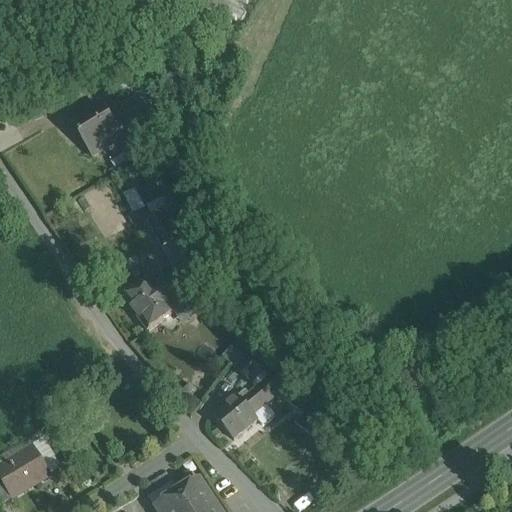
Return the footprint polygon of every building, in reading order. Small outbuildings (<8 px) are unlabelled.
[(99,108),(73,126),(82,139),(80,141),(93,160),(108,150),(106,147),(120,137),(99,108)] [(152,117),(129,133),(142,153),(166,137),(152,117)] [(179,240),(163,211),(146,220),(162,248),(179,240)] [(179,240),(162,248),(166,255),(182,246),(183,246),(179,240)] [(182,246),(166,255),(172,267),(189,258),(182,246)] [(188,268),(153,286),(169,307),(199,291),(188,268)] [(149,281),(124,300),(148,332),(173,313),(169,307),(153,286),(149,281)] [(269,363),(251,347),(233,368),(252,383),(264,369),(269,363)] [(244,389),(213,417),(234,440),(258,419),(254,415),(283,388),(271,375),(276,369),(269,363),(264,369),(270,373),(247,393),(244,389)] [(374,439),(356,423),(350,429),(368,446),(374,439)] [(34,451),(0,471),(0,480),(12,500),(50,478),(34,451)] [(221,511),(200,480),(179,493),(167,475),(150,487),(148,489),(148,490),(147,492),(147,494),(147,497),(148,499),(156,511),(221,511)]
